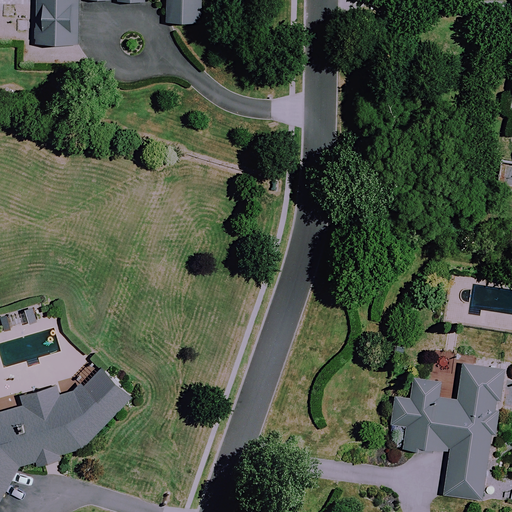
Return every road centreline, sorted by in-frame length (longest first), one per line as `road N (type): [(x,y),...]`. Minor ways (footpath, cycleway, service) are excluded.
road 1 (residential): [(214,511),(307,240),(319,147),(321,0)]
road 2 (unknown): [(319,147),(201,103),(162,77),(149,50)]
